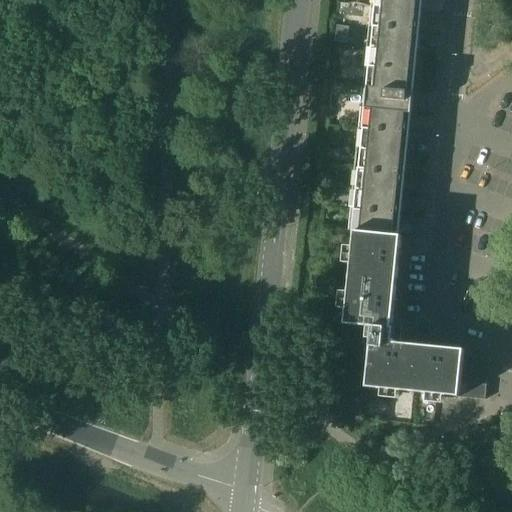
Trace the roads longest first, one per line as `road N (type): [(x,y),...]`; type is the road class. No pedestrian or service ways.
road 1 (tertiary): [(246,490),(307,0)]
road 2 (residential): [(511,341),(438,314),(434,298),(463,0)]
road 3 (unclassified): [(0,401),(246,490)]
